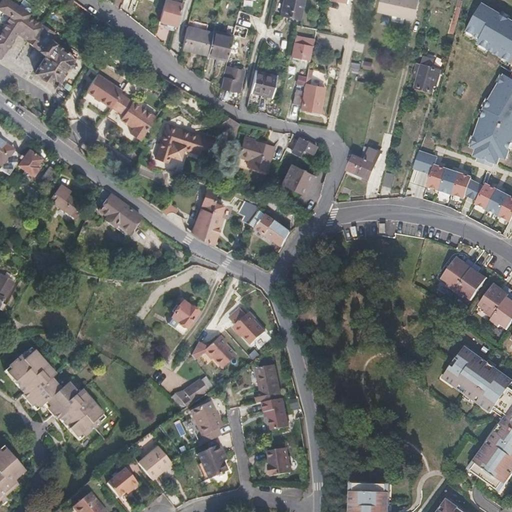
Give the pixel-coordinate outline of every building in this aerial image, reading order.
[(41,21),(10,0),(0,0),(0,8),(8,14),(3,21),(4,22),(0,27),(0,49),(1,49),(2,49),(15,30),(27,39),(41,21)] [(177,25),(183,3),(172,0),(165,0),(160,20),(177,25)] [(301,18),(306,0),(285,0),(282,13),(301,18)] [(415,18),(418,0),(379,0),(377,10),(415,18)] [(511,17),(482,0),(481,0),(459,36),(502,68),(478,107),(467,144),(507,157),(511,139),(511,17)] [(46,37),(52,29),(41,21),(27,39),(45,52),(33,69),(54,84),(73,57),(46,37)] [(209,54),(214,32),(189,26),(182,47),(202,52),(209,54)] [(228,60),(234,35),(215,29),(214,32),(209,54),(209,55),(222,58),(228,60)] [(309,59),(312,46),(310,45),(311,40),(306,38),(306,37),(297,35),(292,54),(309,59)] [(432,66),(434,58),(424,56),(422,64),(418,62),(415,75),(419,76),(417,86),(434,90),(440,68),(432,66)] [(75,76),(80,67),(73,63),(67,72),(75,76)] [(238,91),(244,70),(241,69),(227,66),(222,86),(236,90),(238,91)] [(271,97),(277,74),(257,69),(249,100),(259,102),(261,94),(264,95),(271,97)] [(319,80),(321,72),(309,69),(307,77),(310,78),(319,80)] [(121,93),(122,91),(98,74),(87,91),(111,108),(121,93)] [(317,114),(323,89),(309,85),(310,78),(307,77),(300,109),(317,114)] [(299,106),(302,91),(296,90),(293,104),(299,106)] [(120,119),(132,101),(121,93),(111,108),(109,111),(120,119)] [(139,140),(155,116),(140,106),(142,103),(134,98),(132,101),(120,119),(134,127),(129,133),(139,140)] [(235,132),(237,122),(224,114),(219,123),(234,133),(235,132)] [(181,149),(185,150),(205,157),(210,139),(195,134),(165,124),(154,159),(166,163),(169,156),(178,159),(181,149)] [(262,157),(266,142),(235,132),(234,133),(227,159),(242,163),(245,151),(262,157)] [(312,153),(316,145),(301,137),(292,153),(300,157),(304,148),(312,153)] [(213,160),(218,142),(210,139),(205,157),(213,160)] [(23,157),(0,140),(0,166),(2,168),(0,170),(9,177),(23,157)] [(369,179),(378,150),(364,147),(362,155),(354,153),(347,169),(369,179)] [(40,169),(37,167),(42,160),(30,152),(19,167),(34,177),(40,169)] [(511,193),(478,176),(431,159),(424,181),(461,193),(505,216),(511,202),(511,193)] [(302,195),(307,185),(308,183),(313,174),(293,164),(282,185),(302,195)] [(49,185),(57,173),(50,167),(41,179),(49,185)] [(395,173),(386,171),(383,184),(392,186),(395,173)] [(203,239),(214,202),(218,189),(207,185),(202,204),(190,231),(203,239)] [(82,205),(65,194),(67,191),(61,186),(52,200),(48,198),(43,204),(52,210),(57,204),(72,215),(75,216),(82,205)] [(149,225),(127,208),(102,190),(96,202),(103,207),(100,212),(108,218),(105,223),(115,230),(118,225),(130,234),(136,225),(144,232),(149,225)] [(256,214),(259,207),(245,199),(238,211),(244,214),(241,220),(248,224),(256,214)] [(214,245),(222,217),(220,216),(223,205),(214,202),(203,239),(214,245)] [(290,231),(263,216),(262,218),(256,214),(248,224),(281,246),(290,231)] [(15,245),(8,241),(4,246),(11,251),(15,245)] [(486,278),(478,272),(481,267),(467,258),(465,262),(457,257),(441,278),(448,283),(446,285),(463,297),(464,295),(471,299),(486,278)] [(5,274),(3,277),(1,276),(0,278),(0,303),(14,279),(5,274)] [(511,321),(511,293),(510,292),(511,289),(505,285),(502,289),(494,283),(479,305),(485,309),(484,312),(492,317),(490,320),(499,326),(500,324),(507,328),(511,321)] [(186,329),(198,312),(183,301),(178,308),(175,306),(172,312),(174,314),(171,318),(186,329)] [(264,333),(247,314),(246,315),(240,309),(229,320),(233,324),(235,326),(233,328),(250,345),(251,345),(260,337),(264,333)] [(234,357),(217,339),(208,348),(206,346),(199,343),(191,357),(195,362),(196,361),(206,355),(221,370),(234,357)] [(31,346),(25,352),(9,366),(4,371),(23,392),(22,394),(24,397),(37,410),(44,404),(55,416),(58,419),(60,418),(62,419),(81,440),(102,421),(107,415),(83,388),(78,391),(68,381),(61,387),(52,377),(56,373),(34,350),(31,346)] [(511,384),(511,382),(511,379),(476,354),(475,357),(463,349),(456,359),(459,360),(454,367),(451,365),(444,375),(456,383),(454,385),(479,403),(480,401),(504,418),(495,431),(498,432),(492,440),(490,438),(477,457),(479,458),(471,470),(481,477),(483,474),(490,478),(488,482),(498,489),(506,477),(508,479),(511,473),(511,384)] [(280,400),(274,367),(256,370),(260,393),(254,394),(256,405),(280,400)] [(190,406),(212,391),(205,380),(189,391),(192,396),(186,400),(190,406)] [(262,405),(264,413),(265,419),(269,418),(271,431),(288,429),(283,401),(262,405)] [(224,427),(213,404),(193,413),(207,444),(223,437),(220,429),(224,427)] [(228,460),(225,453),(221,445),(200,454),(210,479),(228,471),(224,462),(228,460)] [(26,471),(8,450),(5,446),(0,450),(0,500),(20,484),(17,479),(26,471)] [(154,483),(161,477),(174,467),(160,448),(139,465),(154,483)] [(290,473),(286,449),(267,453),(269,467),(268,467),(268,468),(269,477),(290,473)] [(130,497),(135,493),(141,487),(127,470),(108,485),(112,490),(120,500),(127,494),(130,497)] [(459,511),(457,510),(459,508),(449,500),(442,511),(439,510),(437,511),(388,511),(389,497),(386,497),(386,484),(374,484),(374,487),(365,487),(365,483),(354,483),(354,496),(350,496),(349,511),(459,511)] [(106,511),(91,494),(76,506),(74,508),(77,511),(106,511)]
